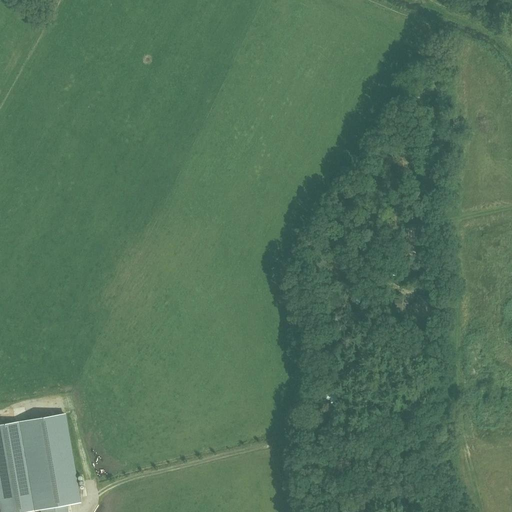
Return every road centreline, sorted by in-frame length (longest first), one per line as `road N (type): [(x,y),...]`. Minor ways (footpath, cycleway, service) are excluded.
road 1 (track): [(297,241),(362,238),(511,209)]
road 2 (track): [(290,434),(300,369),(282,267),(297,241)]
road 3 (track): [(290,434),(110,484)]
